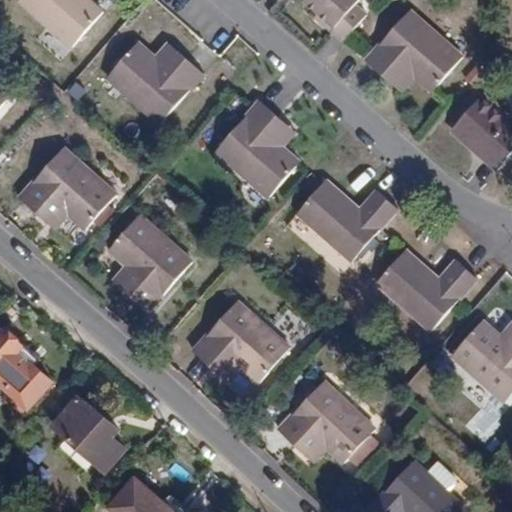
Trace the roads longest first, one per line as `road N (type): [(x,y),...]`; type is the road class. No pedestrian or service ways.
road 1 (residential): [(0,236),(300,511)]
road 2 (residential): [(238,0),(474,208),(511,218)]
